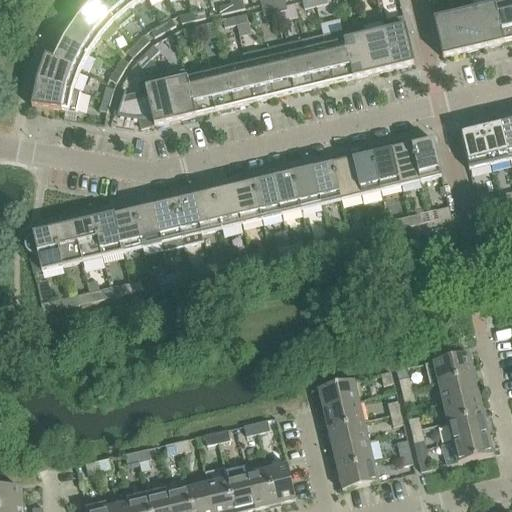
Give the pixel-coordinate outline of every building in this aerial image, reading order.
[(89,0),(86,0),(71,17),(101,40),(107,45),(120,31),(89,0)] [(121,0),(89,0),(120,31),(135,18),(130,12),(121,0)] [(146,0),(121,0),(130,12),(147,1),(146,0)] [(272,0),(260,3),(262,11),(274,8),(272,0)] [(284,0),(273,0),(272,0),(274,8),(286,6),(284,0)] [(326,0),(321,0),(314,2),(316,10),(328,7),(326,0)] [(492,0),(485,0),(472,3),(475,13),(484,51),(504,47),(494,8),(492,0)] [(314,2),(303,4),(305,12),(316,10),(314,2)] [(232,7),(233,15),(245,12),(243,4),(232,7)] [(511,4),(494,8),(504,47),(511,44),(511,4)] [(274,8),(276,16),(288,13),(286,6),(274,8)] [(232,7),(220,10),(222,18),(233,15),(232,7)] [(274,8),(262,11),(264,19),(276,16),(274,8)] [(475,13),(455,18),(464,56),(484,51),(475,13)] [(203,14),(192,16),(194,24),(205,22),(203,14)] [(192,16),(180,19),(182,27),(194,24),(192,16)] [(71,17),(57,38),(89,57),(101,40),(71,17)] [(235,21),(237,29),(248,26),(246,18),(235,21)] [(455,18),(434,23),(443,61),(464,56),(455,18)] [(383,25),(394,73),(415,68),(404,20),(383,25)] [(235,21),(223,23),(225,31),(237,29),(235,21)] [(172,22),(162,28),(166,35),(176,29),(172,22)] [(383,25),(363,29),(374,77),(394,73),(383,25)] [(195,30),(197,38),(209,35),(207,27),(195,30)] [(162,28),(151,34),(155,41),(166,35),(162,28)] [(363,29),(343,34),(355,82),(374,77),(363,29)] [(195,30),(183,33),(185,41),(197,38),(195,30)] [(343,34),(323,39),(335,87),(355,82),(343,34)] [(57,38),(46,61),(80,75),(89,57),(57,38)] [(144,39),(136,47),(141,53),(150,45),(144,39)] [(323,39),(303,43),(315,92),(335,87),(323,39)] [(303,43),(283,48),(295,96),(315,92),(303,43)] [(136,47),(127,56),(133,62),(141,53),(136,47)] [(283,48),(263,53),(275,101),(295,96),(283,48)] [(154,49),(145,57),(151,63),(160,55),(154,49)] [(263,53),(243,58),(245,67),(246,67),(255,106),(275,101),(263,53)] [(145,57),(137,66),(143,71),(151,63),(145,57)] [(46,61),(37,84),(73,94),(80,75),(46,61)] [(122,62),(116,72),(123,77),(129,66),(122,62)] [(245,67),(226,72),(235,111),(255,106),(246,67),(245,67)] [(116,72),(110,83),(116,87),(123,77),(116,72)] [(226,72),(206,77),(215,115),(235,111),(226,72)] [(184,73),(164,78),(175,125),(195,120),(186,81),(186,82),(184,73)] [(206,77),(186,81),(195,120),(215,115),(206,77)] [(125,95),(118,119),(122,120),(125,121),(129,122),(135,122),(141,123),(142,132),(141,132),(141,133),(175,125),(164,78),(141,84),(139,88),(139,97),(125,100),(127,95),(125,95)] [(81,96),(73,94),(37,84),(32,110),(77,116),(81,96)] [(103,102),(111,104),(114,93),(106,91),(103,102)] [(103,102),(100,114),(108,116),(111,104),(103,102)] [(511,123),(501,126),(510,164),(511,163),(511,123)] [(501,126),(481,131),(490,168),(510,164),(501,126)] [(481,131),(461,136),(470,173),(490,168),(481,131)] [(433,142),(412,147),(421,185),(442,180),(433,142)] [(412,147),(392,152),(401,190),(421,185),(412,147)] [(392,152),(372,157),(381,194),(401,190),(392,152)] [(372,157),(352,161),(361,199),(381,194),(372,157)] [(352,161),(333,166),(342,204),(361,199),(352,161)] [(333,166),(313,171),(322,208),(342,204),(333,166)] [(313,171),(293,175),(302,213),(322,208),(313,171)] [(293,175),(273,180),(282,218),(302,213),(293,175)] [(273,180),(253,185),(262,223),(282,218),(273,180)] [(253,185),(233,190),(242,227),(262,223),(253,185)] [(233,190),(213,194),(222,232),(242,227),(233,190)] [(213,194),(193,199),(202,237),(222,232),(213,194)] [(204,245),(202,237),(193,199),(173,204),(184,249),(204,245)] [(488,202),(477,205),(479,213),(490,211),(488,202)] [(173,204),(153,209),(163,246),(164,254),(184,249),(173,204)] [(153,209),(134,213),(143,251),(163,246),(153,209)] [(449,212),(439,214),(441,223),(451,220),(449,212)] [(134,213),(114,218),(123,256),(143,251),(134,213)] [(114,218),(94,223),(103,261),(123,256),(114,218)] [(419,219),(409,221),(411,230),(421,227),(419,219)] [(409,221),(398,224),(400,232),(411,230),(409,221)] [(94,223),(74,228),(83,265),(103,261),(94,223)] [(74,228),(54,232),(63,270),(83,265),(74,228)] [(369,231),(371,239),(381,237),(379,228),(369,231)] [(369,231),(359,233),(361,242),(371,239),(369,231)] [(26,245),(25,247),(25,248),(26,249),(26,251),(27,252),(28,254),(29,255),(37,260),(31,261),(35,277),(63,270),(54,232),(33,237),(31,238),(30,239),(29,239),(28,241),(27,242),(26,243),(26,244),(26,245)] [(329,240),(331,249),(342,246),(340,238),(329,240)] [(329,240),(319,243),(321,251),(331,249),(329,240)] [(290,250),(292,258),(302,256),(300,247),(290,250)] [(290,250),(279,252),(281,261),(292,258),(290,250)] [(250,259),(252,268),(262,265),(260,257),(250,259)] [(250,259),(239,261),(241,270),(252,268),(250,259)] [(210,269),(212,277),(222,275),(220,266),(210,269)] [(210,269),(200,271),(202,279),(212,277),(210,269)] [(170,278),(172,286),(183,284),(181,275),(170,278)] [(170,278),(160,280),(162,289),(172,286),(170,278)] [(130,287),(132,296),(143,293),(141,285),(130,287)] [(130,287),(120,290),(122,298),(132,296),(130,287)] [(91,297),(93,305),(103,303),(101,294),(91,297)] [(91,297),(80,299),(83,308),(93,305),(91,297)] [(55,305),(42,309),(44,317),(57,314),(55,305)] [(469,357),(426,368),(431,389),(439,387),(474,378),(469,357)] [(391,376),(381,378),(384,390),(394,388),(391,376)] [(474,378),(439,387),(444,407),(479,398),(474,378)] [(410,382),(399,384),(402,396),(412,393),(410,382)] [(355,385),(319,393),(324,414),(360,406),(355,385)] [(412,393),(402,396),(405,407),(415,405),(412,393)] [(479,398),(444,407),(448,426),(484,418),(479,398)] [(398,405),(388,408),(391,419),(401,417),(398,405)] [(360,406),(324,414),(329,434),(364,426),(360,406)] [(401,417),(391,419),(393,431),(404,429),(401,417)] [(484,418),(448,426),(453,446),(488,438),(484,418)] [(419,421),(409,424),(412,435),(422,433),(419,421)] [(256,428),(259,438),(270,435),(268,425),(256,428)] [(364,426),(329,434),(334,454),(369,446),(364,426)] [(256,428),(245,431),(247,441),(259,438),(256,428)] [(422,433),(412,435),(414,447),(425,445),(422,433)] [(216,437),(219,448),(231,445),(228,434),(216,437)] [(216,437),(205,440),(207,450),(219,448),(216,437)] [(488,438),(453,446),(458,467),(493,459),(488,438)] [(177,447),(179,457),(191,454),(188,444),(177,447)] [(408,445),(397,448),(400,459),(410,457),(408,445)] [(369,446),(334,454),(338,474),(374,465),(369,446)] [(177,447),(165,449),(168,460),(179,457),(177,447)] [(149,453),(137,456),(139,466),(151,463),(149,453)] [(137,456),(125,459),(128,469),(139,466),(137,456)] [(410,457),(400,459),(403,471),(413,468),(410,457)] [(429,462),(419,465),(421,476),(432,474),(429,462)] [(97,465),(100,476),(111,473),(109,463),(97,465)] [(97,465),(86,468),(88,478),(100,476),(97,465)] [(374,465),(338,474),(343,495),(379,486),(374,465)] [(255,511),(247,478),(245,469),(225,474),(227,483),(234,511),(255,511)] [(267,474),(275,509),(296,504),(288,469),(267,474)] [(247,478),(255,511),(262,511),(275,509),(267,474),(247,478)] [(234,511),(227,483),(207,488),(213,511),(234,511)] [(213,511),(207,488),(188,492),(192,511),(213,511)] [(166,490),(146,495),(150,511),(171,511),(168,497),(166,490)] [(22,511),(23,511),(22,492),(0,493),(0,511),(43,511),(36,511),(22,511)] [(192,511),(188,492),(168,497),(171,511),(192,511)] [(126,499),(128,506),(129,511),(150,511),(146,495),(126,499)]
